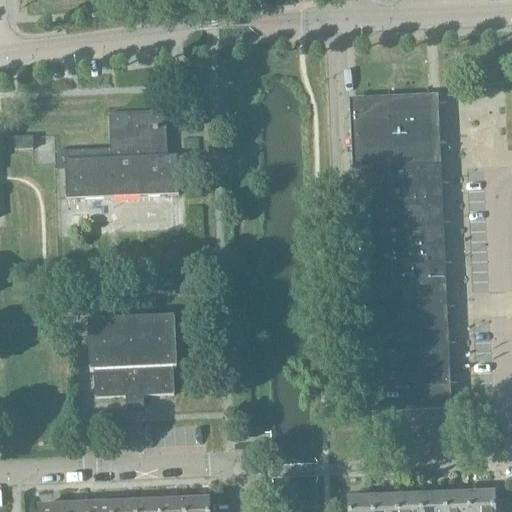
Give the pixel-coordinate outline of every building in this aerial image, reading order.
[(373,289),(337,291),(339,331),(357,330),(359,397),(360,406),(360,412),(451,408),(451,388),(447,307),(446,295),(445,269),(441,267),(436,267),(432,171),(432,167),(429,107),(349,110),(352,171),(368,171),(373,289)] [(64,153),(66,202),(179,197),(177,158),(167,158),(165,113),(109,116),(110,151),(64,153)] [(15,151),(33,151),(32,139),(14,139),(15,151)] [(88,324),(90,374),(94,373),(95,400),(126,399),(126,409),(144,408),(143,398),(174,396),(173,370),(176,370),(174,319),(131,321),(130,303),(91,305),(91,324),(88,324)] [(494,511),(493,494),(469,495),(469,511),(494,511)] [(469,511),(469,495),(445,496),(445,511),(469,511)] [(445,511),(445,496),(421,497),(421,511),(445,511)] [(421,511),(421,497),(397,498),(397,511),(421,511)] [(111,498),(112,504),(112,511),(136,511),(136,503),(128,504),(128,498),(111,498)] [(397,511),(397,498),(373,499),(373,511),(397,511)] [(373,511),(373,499),(348,500),(348,511),(373,511)] [(208,511),(208,501),(185,502),(185,511),(208,511)] [(185,511),(185,502),(160,503),(160,511),(185,511)] [(160,511),(160,503),(136,503),(136,511),(160,511)]
